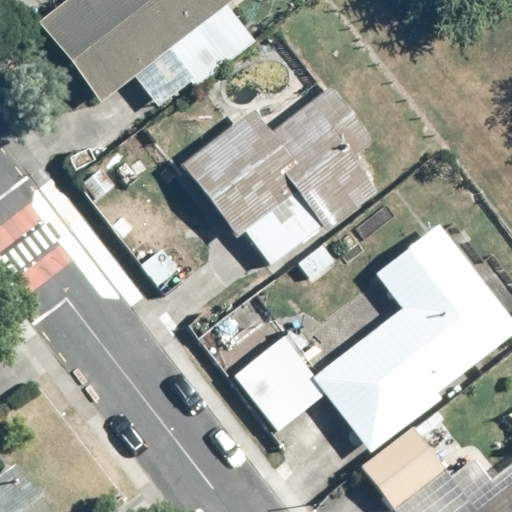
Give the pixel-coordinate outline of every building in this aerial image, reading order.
[(66,0),(38,22),(100,102),(232,0),(66,0)] [(255,110),(182,165),(236,237),(297,192),(327,232),(379,193),(352,156),(373,141),(332,86),(271,131),(255,110)] [(311,378),(371,454),(443,398),(438,392),(511,335),(511,317),(440,225),(376,275),(402,308),(311,378)] [(0,475),(0,511),(54,511),(17,463),(0,475)] [(511,511),(511,474),(462,511),(511,511)]
